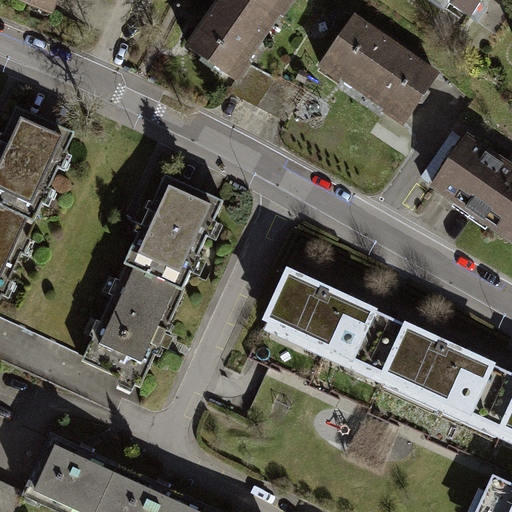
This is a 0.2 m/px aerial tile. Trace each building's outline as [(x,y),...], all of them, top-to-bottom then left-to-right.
[(23,0),(53,11),(57,0),(23,0)] [(221,0),(188,48),(235,81),(248,62),(242,59),(272,12),(279,16),(291,0),(221,0)] [(480,0),(444,0),(469,17),(480,0)] [(354,19),(321,66),(340,79),(344,74),(388,105),(384,111),(402,124),(418,102),(421,104),(428,94),(424,91),(435,75),(354,19)] [(229,90),(256,102),(274,77),(248,62),(235,81),(229,90)] [(303,93),(274,77),(256,102),(286,119),(303,93)] [(0,206),(33,221),(73,134),(16,108),(0,143),(0,206)] [(511,169),(509,168),(467,138),(434,186),(504,236),(511,225),(511,169)] [(221,202),(164,176),(148,213),(141,210),(136,222),(141,225),(123,263),(126,264),(181,289),(221,202)] [(0,299),(35,222),(33,221),(0,206),(0,299)] [(126,264),(82,360),(140,386),(158,345),(163,348),(169,335),(164,332),(183,290),(181,289),(126,264)] [(407,326),(289,273),(264,319),(384,376),(407,326)] [(511,407),(511,376),(407,326),(384,376),(501,430),(511,407)] [(511,434),(511,407),(501,430),(511,434)] [(61,511),(96,511),(117,467),(49,436),(23,495),(61,511)] [(202,511),(205,506),(117,467),(96,511),(202,511)] [(511,511),(511,486),(491,477),(476,511),(511,511)] [(0,484),(0,511),(15,511),(23,495),(0,484)]
